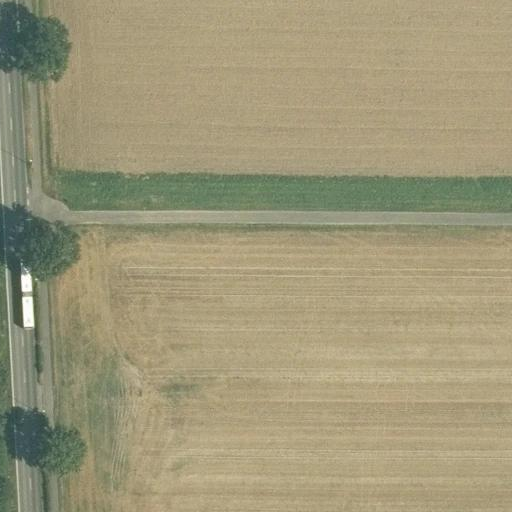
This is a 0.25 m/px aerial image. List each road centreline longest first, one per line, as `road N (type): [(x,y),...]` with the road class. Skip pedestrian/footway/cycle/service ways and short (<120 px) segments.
road 1 (tertiary): [(3,0),(30,511)]
road 2 (track): [(15,215),(511,219)]
